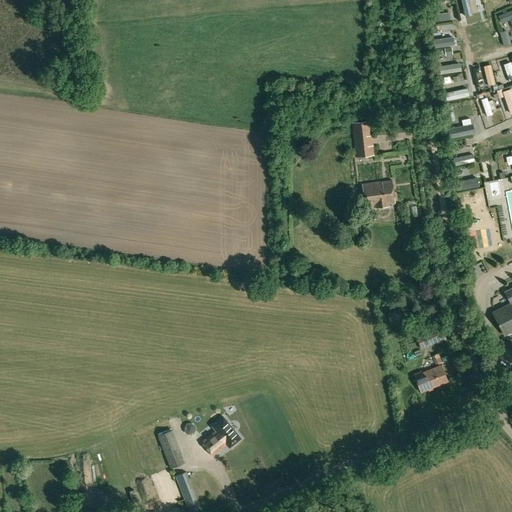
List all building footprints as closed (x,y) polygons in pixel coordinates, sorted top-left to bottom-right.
[(465,0),(470,18),(483,15),(479,0),(465,0)] [(511,26),(511,10),(498,16),(501,23),(509,20),(511,26)] [(432,14),(433,22),(454,21),(453,12),(432,14)] [(451,47),(445,48),(446,55),(453,54),(451,47)] [(511,77),(511,79),(511,63),(503,65),(506,78),(511,77)] [(487,70),(489,88),(499,87),(497,69),(487,70)] [(444,89),(452,88),(452,81),(455,81),(455,77),(444,78),(444,89)] [(472,98),(471,88),(449,90),(450,99),(472,98)] [(485,118),(499,115),(495,98),(485,100),(487,107),(483,108),(485,118)] [(476,118),(482,117),(480,102),(474,103),(476,118)] [(356,157),(374,155),(371,127),(370,121),(352,123),(356,157)] [(459,167),(479,161),(476,150),(456,156),(459,167)] [(456,182),(457,191),(478,187),(476,178),(456,182)] [(388,204),(395,203),(392,181),(362,185),(365,206),(376,205),(376,207),(388,205),(388,204)] [(511,288),(505,292),(511,303),(493,312),(497,319),(495,320),(500,329),(501,328),(505,335),(511,331),(511,288)] [(417,336),(422,348),(437,342),(432,330),(417,336)] [(422,391),(447,381),(441,366),(422,374),(421,372),(415,375),(422,391)] [(224,419),(215,426),(221,433),(219,435),(221,437),(219,438),(221,441),(217,445),(221,449),(226,444),(228,447),(238,439),(224,419)] [(173,430),(172,430),(171,428),(158,433),(159,436),(158,436),(171,469),(185,463),(173,430)] [(217,429),(202,442),(212,455),(221,449),(217,445),(221,441),(219,438),(221,437),(219,435),(221,433),(217,429)] [(187,472),(176,476),(183,494),(194,489),(187,472)] [(193,496),(191,491),(184,493),(186,499),(193,496)] [(186,499),(185,499),(189,511),(190,511),(201,507),(196,495),(193,496),(186,499)]
